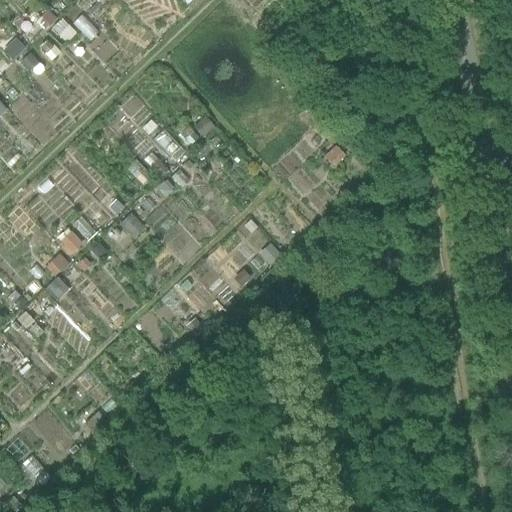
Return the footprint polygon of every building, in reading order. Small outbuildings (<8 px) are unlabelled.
[(202,117),(191,127),(201,138),(212,127),(202,117)] [(164,129),(154,139),(175,162),(185,152),(164,129)] [(334,146),(322,157),(332,167),(343,157),(334,146)] [(73,229),(58,234),(64,254),(80,249),(73,229)] [(62,278),(73,267),(58,253),(44,266),(56,277),(44,289),(56,302),(71,287),(62,278)]
